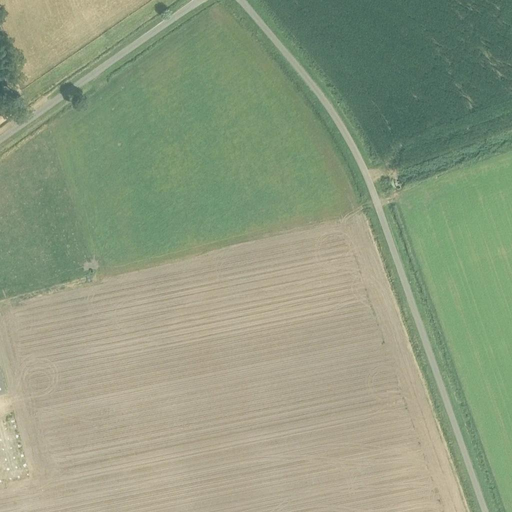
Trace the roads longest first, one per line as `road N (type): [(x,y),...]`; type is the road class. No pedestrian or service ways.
road 1 (unclassified): [(487,511),(362,169),(321,99),(241,0)]
road 2 (unclassified): [(0,140),(199,0)]
